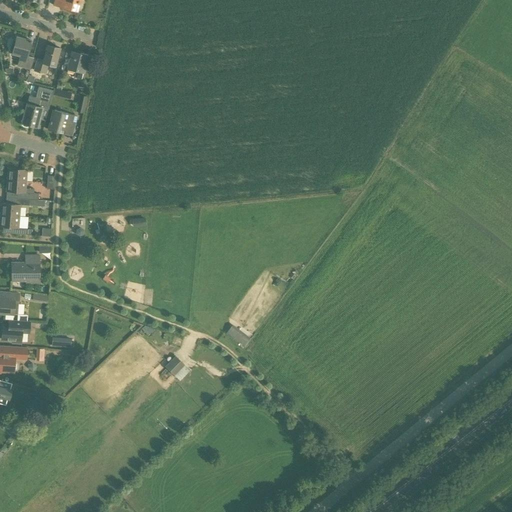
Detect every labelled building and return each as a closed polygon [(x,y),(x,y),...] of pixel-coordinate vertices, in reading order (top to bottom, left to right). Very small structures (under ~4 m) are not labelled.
[(78,11),(80,0),(54,0),(53,5),(78,11)] [(30,69),(33,57),(27,55),(31,40),(16,37),(12,53),(20,55),(17,66),(30,69)] [(56,66),(60,48),(47,45),(43,60),(36,58),(33,71),(46,74),(49,64),(56,66)] [(83,72),(87,55),(72,51),(68,68),(83,72)] [(37,127),(42,108),(48,109),(53,90),(45,88),(40,105),(35,104),(35,105),(27,103),(22,123),(22,124),(23,125),(27,126),(28,126),(29,124),(37,127)] [(83,114),(87,97),(79,95),(76,112),(83,114)] [(73,124),(75,115),(54,110),(49,130),(63,133),(66,122),(73,124)] [(8,179),(25,181),(26,169),(9,168),(8,179)] [(8,179),(7,191),(21,192),(20,198),(38,199),(38,193),(34,193),(24,192),(25,188),(25,181),(8,179)] [(2,203),(1,215),(19,216),(20,204),(29,205),(43,206),(43,200),(38,199),(20,198),(16,198),(16,204),(6,203),(2,203)] [(19,216),(1,215),(0,226),(3,226),(14,227),(13,233),(26,234),(27,228),(18,227),(19,216)] [(39,262),(39,256),(34,256),(34,262),(11,262),(11,281),(25,281),(25,284),(40,283),(40,262),(39,262)] [(0,312),(17,314),(19,294),(10,293),(9,300),(0,299),(0,312)] [(47,303),(48,296),(33,294),(32,301),(47,303)] [(29,334),(30,322),(13,321),(13,327),(2,326),(2,330),(1,332),(1,334),(2,335),(1,339),(12,340),(12,342),(21,343),(22,333),(29,334)] [(245,334),(232,324),(227,332),(239,342),(245,334)] [(25,359),(26,349),(9,347),(9,355),(0,354),(0,370),(13,372),(13,371),(15,371),(17,369),(18,364),(16,362),(14,362),(14,359),(25,359)] [(43,361),(44,349),(37,348),(36,360),(43,361)] [(174,375),(185,365),(175,355),(165,366),(174,375)] [(9,400),(11,390),(10,389),(11,383),(0,380),(0,403),(5,405),(7,399),(9,400)]
